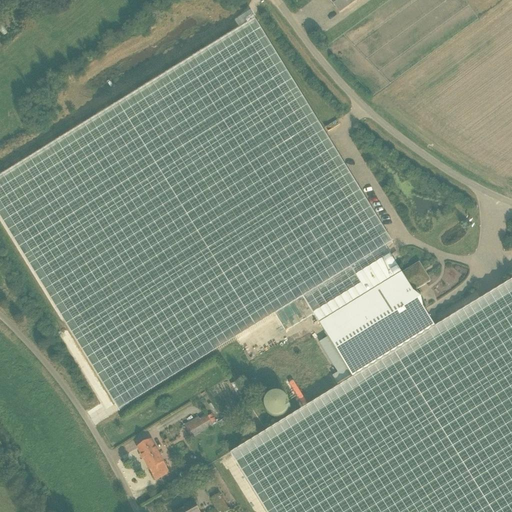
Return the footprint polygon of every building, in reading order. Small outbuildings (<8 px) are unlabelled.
[(329,0),(339,14),(358,0),(329,0)] [(511,511),(511,280),(435,328),(412,290),(413,289),(414,290),(429,281),(418,263),(401,274),(385,247),(392,243),(255,21),(0,177),(0,218),(119,412),(303,298),(319,325),(352,379),(230,454),(265,511),(511,511)] [(300,404),(306,401),(293,378),(287,381),(300,404)] [(278,419),(286,399),(266,391),(259,411),(278,419)] [(198,416),(184,425),(192,437),(213,425),(206,415),(199,419),(198,416)] [(155,481),(169,473),(152,440),(137,448),(155,481)] [(202,476),(206,483),(216,478),(211,470),(202,476)] [(218,493),(209,499),(216,511),(218,511),(220,511),(219,511),(224,511),(228,510),(218,493)] [(188,504),(189,506),(177,511),(199,511),(194,501),(188,504)]
